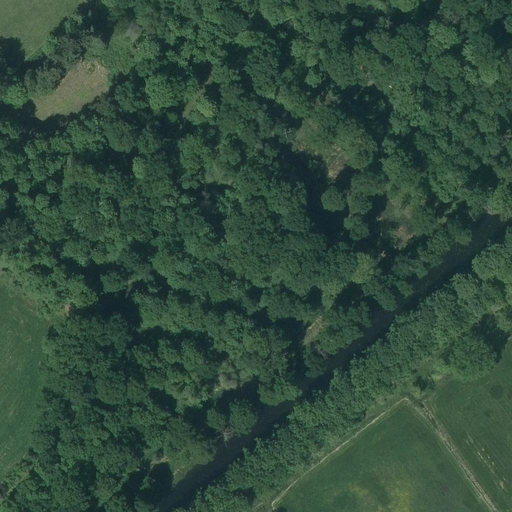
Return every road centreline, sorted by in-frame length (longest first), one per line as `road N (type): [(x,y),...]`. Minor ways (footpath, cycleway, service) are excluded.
road 1 (track): [(210,511),(511,254)]
road 2 (track): [(0,498),(58,427),(90,294),(85,280),(0,216)]
road 3 (track): [(257,0),(118,218),(72,270)]
